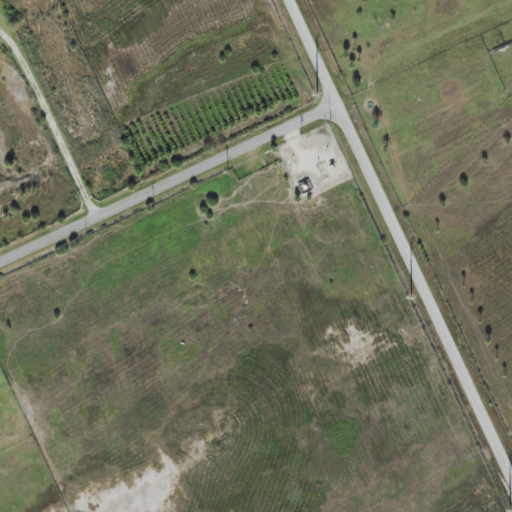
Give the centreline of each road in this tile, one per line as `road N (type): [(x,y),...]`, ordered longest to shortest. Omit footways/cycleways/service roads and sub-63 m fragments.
road 1 (tertiary): [(511,478),(338,104)]
road 2 (tertiary): [(0,262),(338,104)]
